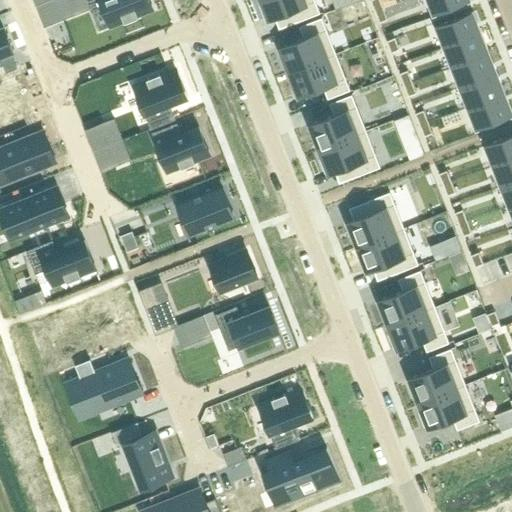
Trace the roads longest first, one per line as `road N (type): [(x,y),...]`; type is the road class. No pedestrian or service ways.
road 1 (residential): [(223,17),(348,340)]
road 2 (residential): [(348,340),(417,511)]
road 3 (residential): [(223,17),(53,80)]
road 4 (residential): [(348,340),(178,403)]
road 5 (residential): [(53,80),(106,215)]
